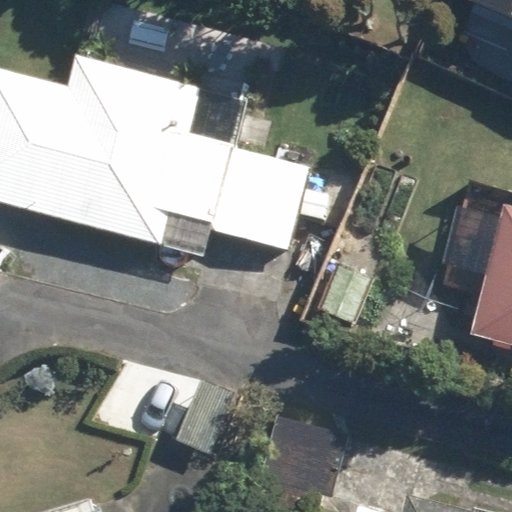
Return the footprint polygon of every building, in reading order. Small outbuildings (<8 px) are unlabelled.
[(511,0),(469,0),(511,18),(511,0)] [(67,90),(0,71),(0,200),(205,256),(212,231),(235,146),(191,134),(204,87),(77,52),(67,90)] [(294,253),(317,169),(235,146),(212,231),(294,253)] [(511,205),(503,203),(468,333),(511,344),(511,205)] [(345,511),(348,438),(280,435),(276,511),(345,511)] [(472,511),(416,497),(412,511),(472,511)] [(103,511),(100,501),(62,511),(103,511)]
